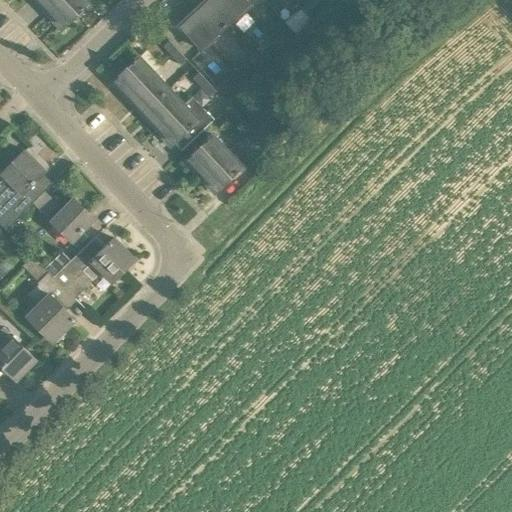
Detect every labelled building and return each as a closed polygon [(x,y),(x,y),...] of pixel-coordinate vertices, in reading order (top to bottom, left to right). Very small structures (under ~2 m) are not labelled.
[(63,0),(31,0),(39,8),(46,16),(63,0)] [(85,0),(63,0),(46,16),(61,32),(90,5),(85,0)] [(247,0),(207,0),(204,4),(227,28),(252,5),(247,0)] [(309,0),(299,10),(308,19),(327,2),(325,0),(309,0)] [(204,4),(191,15),(179,27),(202,52),(227,28),(204,4)] [(278,49),(287,40),(281,34),(272,43),(278,49)] [(177,51),(169,42),(163,48),(171,57),(177,51)] [(263,51),(268,57),(278,49),(272,43),(263,51)] [(180,66),(186,61),(177,51),(171,57),(180,66)] [(125,100),(155,73),(140,57),(111,84),(125,100)] [(235,73),(240,79),(250,70),(244,64),(235,73)] [(140,117),(170,89),(155,73),(125,100),(133,108),(140,117)] [(223,94),(231,87),(240,79),(235,73),(226,80),(225,79),(217,87),(223,94)] [(207,83),(198,74),(192,79),(201,88),(207,83)] [(209,97),(215,92),(207,83),(201,88),(209,97)] [(185,105),(170,89),(140,117),(148,125),(155,132),(185,105)] [(185,105),(155,132),(171,148),(200,121),(185,105)] [(245,136),(251,130),(242,121),(236,127),(245,136)] [(245,136),(254,145),(260,139),(251,130),(245,136)] [(199,179),(228,152),(213,136),(184,163),(199,179)] [(0,222),(7,230),(16,222),(34,203),(25,194),(46,172),(25,151),(2,174),(13,185),(1,197),(10,206),(5,212),(7,214),(0,220),(0,222)] [(244,168),(228,152),(199,179),(215,196),(244,168)] [(46,217),(72,242),(94,219),(74,200),(63,211),(58,206),(46,217)] [(114,239),(93,261),(82,250),(70,262),(54,278),(75,299),(102,272),(113,283),(135,260),(114,239)] [(61,253),(45,269),(54,278),(70,262),(61,253)] [(35,336),(41,331),(53,343),(76,320),(64,309),(75,299),(54,278),(45,269),(32,255),(22,266),(38,282),(36,284),(38,285),(27,295),(38,307),(27,318),(30,320),(24,325),(35,336)] [(0,279),(12,267),(5,260),(0,265),(0,279)] [(2,327),(0,329),(0,344),(1,345),(0,345),(0,364),(17,381),(36,361),(2,327)]
